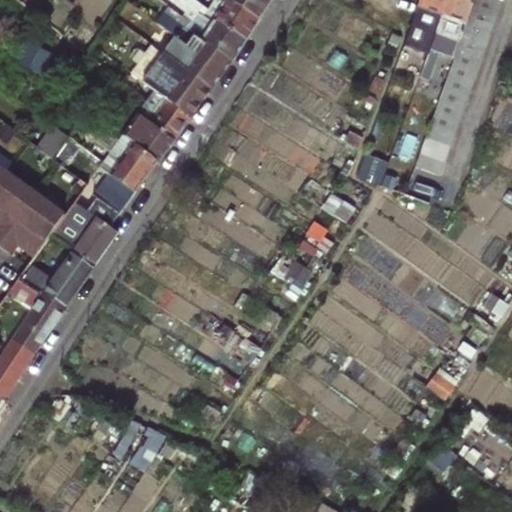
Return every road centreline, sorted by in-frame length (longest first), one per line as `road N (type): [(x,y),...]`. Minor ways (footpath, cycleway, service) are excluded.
road 1 (residential): [(37,379),(290,0)]
road 2 (residential): [(37,379),(289,480),(333,511)]
